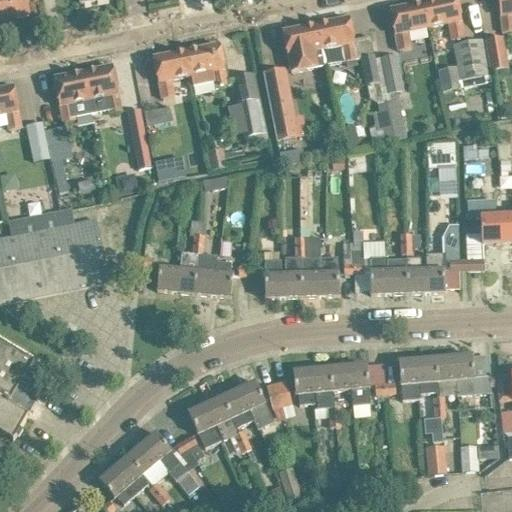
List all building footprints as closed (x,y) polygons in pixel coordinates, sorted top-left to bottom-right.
[(0,0),(0,22),(0,23),(29,17),(27,9),(26,1),(31,0),(0,0)] [(465,40),(457,0),(450,0),(421,6),(427,30),(445,26),(449,43),(465,40)] [(511,0),(498,0),(503,36),(511,34),(511,18),(511,17),(511,0)] [(427,30),(421,6),(390,12),(398,54),(410,51),(406,34),(427,30)] [(350,21),(315,27),(316,33),(319,52),(322,51),(326,68),(342,65),(347,64),(348,67),(357,66),(356,62),(358,62),(354,40),(350,21)] [(315,27),(283,34),(284,39),(286,53),(291,76),(302,73),(326,68),(322,51),(319,52),(316,33),(315,27)] [(490,74),(509,71),(504,39),(485,42),(490,74)] [(482,42),(454,47),(458,68),(439,72),(444,95),(463,91),(461,84),(490,78),(482,42)] [(229,88),(220,47),(187,54),(192,78),(194,89),(212,84),(214,91),(229,88)] [(192,78),(187,54),(153,61),(162,102),(173,100),(170,83),(192,78)] [(397,56),(381,60),(389,103),(386,104),(394,143),(407,140),(398,96),(405,94),(397,56)] [(375,57),(360,60),(360,61),(366,88),(367,88),(370,102),(377,106),(385,104),(381,85),(376,61),(375,57)] [(122,113),(113,69),(84,75),(92,117),(109,113),(109,116),(122,113)] [(264,77),(276,144),(288,141),(285,123),(295,121),(285,73),(264,77)] [(92,117),(84,75),(54,81),(63,125),(76,123),(75,120),(92,117)] [(255,75),(233,80),(244,140),(246,140),(248,148),(264,144),(263,136),(264,136),(257,103),(260,102),(255,75)] [(22,130),(14,89),(0,91),(0,117),(5,116),(8,133),(22,130)] [(379,114),(372,115),(376,130),(380,146),(385,145),(394,143),(386,104),(385,104),(377,106),(379,114)] [(148,130),(174,124),(170,108),(144,114),(148,130)] [(141,112),(127,115),(136,158),(139,172),(153,169),(150,155),(141,112)] [(43,125),(27,129),(34,164),(50,160),(43,125)] [(64,163),(73,161),(66,128),(45,133),(61,205),(73,202),(64,163)] [(430,185),(430,200),(457,200),(455,143),(426,144),(426,168),(437,168),(437,185),(430,185)] [(508,149),(499,149),(499,163),(508,163),(508,149)] [(224,152),(207,155),(211,174),(228,170),(227,169),(227,166),(225,156),(224,152)] [(158,186),(186,178),(180,157),(153,165),(158,186)] [(213,193),(229,189),(226,179),(211,182),(213,193)] [(511,219),(481,221),(482,247),(511,245),(511,219)] [(105,266),(96,221),(0,241),(0,307),(109,285),(105,266)] [(190,238),(194,239),(200,239),(201,228),(202,224),(192,224),(190,238)] [(450,240),(442,240),(443,256),(444,256),(444,272),(444,273),(444,274),(450,274),(460,273),(460,264),(458,229),(450,229),(450,240)] [(363,234),(354,234),(354,245),(355,277),(365,276),(364,261),(364,246),(363,234)] [(400,237),(401,248),(412,247),(412,237),(400,237)] [(194,239),(193,248),(204,248),(205,239),(200,239),(194,239)] [(295,249),(295,250),(309,250),(309,240),(299,240),(299,241),(295,241),(295,249)] [(309,259),(300,259),(301,261),(302,300),(321,300),(321,292),(320,261),(321,261),(321,240),(309,240),(309,250),(309,259)] [(344,245),(343,260),(344,277),(355,277),(354,245),(344,245)] [(412,247),(401,248),(401,258),(413,258),(412,247)] [(198,257),(194,297),(213,299),(216,258),(203,257),(204,248),(193,248),(192,256),(198,257)] [(295,250),(295,259),(300,259),(309,259),(309,250),(295,250)] [(281,255),(265,255),(265,278),(265,281),(265,301),(284,301),(284,295),(283,281),(283,254),(281,255)] [(176,296),(194,297),(198,257),(192,256),(182,256),(180,273),(178,272),(176,296)] [(443,256),(426,257),(426,274),(426,289),(426,296),(445,296),(444,274),(444,273),(444,272),(444,256),(443,256)] [(218,263),(218,259),(216,258),(213,299),(231,301),(233,277),(230,277),(231,265),(218,263)] [(321,261),(320,261),(321,292),(321,300),(340,299),(339,292),(339,277),(338,260),(321,261)] [(370,261),(370,276),(371,295),(371,298),(389,298),(389,293),(389,275),(388,275),(386,275),(385,260),(370,261)] [(157,273),(158,262),(144,261),(143,272),(157,273)] [(286,281),(283,281),(284,295),(284,301),(302,300),(301,261),(285,262),(286,281)] [(422,261),(407,261),(407,263),(407,274),(408,292),(408,297),(426,296),(426,289),(426,274),(422,274),(422,261)] [(407,263),(387,263),(388,275),(389,275),(389,293),(389,298),(408,297),(408,292),(407,274),(407,263)] [(467,264),(468,273),(484,272),(484,263),(467,264)] [(249,281),(250,269),(240,268),(239,280),(249,281)] [(249,281),(259,281),(260,269),(250,269),(249,281)] [(178,272),(159,271),(157,294),(176,296),(178,272)] [(0,435),(13,444),(29,418),(24,414),(10,406),(11,404),(10,403),(35,361),(28,358),(17,351),(0,340),(0,435)] [(475,380),(473,358),(454,360),(457,398),(457,399),(492,396),(491,379),(475,380)] [(439,396),(439,401),(446,401),(445,399),(457,398),(455,364),(454,360),(436,361),(439,396)] [(439,396),(436,361),(418,363),(422,397),(439,396)] [(422,403),(422,397),(418,363),(399,365),(401,388),(403,404),(422,403)] [(369,390),(367,367),(349,369),(351,392),(353,410),(370,408),(368,391),(369,390)] [(349,369),(330,371),(333,394),(351,392),(349,369)] [(318,412),(328,411),(334,410),(333,394),(330,371),(312,373),(312,378),(314,396),(316,396),(318,412)] [(315,406),(314,396),(312,373),(293,374),(296,397),(298,397),(299,407),(315,406)] [(511,377),(498,378),(498,383),(499,398),(499,406),(511,405),(511,376),(511,377)] [(283,411),(293,408),(286,384),(277,386),(283,411)] [(274,426),(256,385),(239,393),(253,425),(254,424),(258,433),(274,426)] [(277,386),(267,390),(277,427),(287,424),(283,411),(277,386)] [(385,389),(376,390),(377,399),(386,398),(385,389)] [(396,389),(385,389),(386,398),(388,398),(396,398),(396,389)] [(239,393),(222,400),(237,432),(253,425),(239,393)] [(224,444),(234,439),(234,438),(238,436),(237,432),(224,405),(222,400),(205,408),(207,412),(214,429),(216,428),(224,444)] [(435,402),(436,412),(447,411),(446,401),(439,401),(435,402)] [(214,429),(205,408),(188,416),(198,436),(205,452),(221,445),(214,429)] [(328,411),(329,421),(341,420),(340,409),(334,410),(328,411)] [(447,411),(436,412),(437,422),(441,422),(448,421),(447,411)] [(511,412),(501,414),(502,433),(511,432),(511,412)] [(341,420),(329,421),(330,431),(336,431),(342,430),(341,420)] [(234,439),(238,448),(248,443),(243,434),(238,436),(234,438),(234,439)] [(156,436),(142,448),(144,450),(159,467),(161,465),(170,475),(169,476),(170,477),(177,485),(189,475),(173,455),(171,453),(169,451),(158,438),(156,436)] [(442,436),(433,437),(434,447),(443,446),(442,436)] [(197,465),(205,459),(192,438),(183,444),(189,453),(197,465)] [(248,443),(238,448),(242,457),(247,454),(252,452),(248,443)] [(189,453),(183,444),(175,449),(181,458),(189,453)] [(142,448),(128,460),(130,463),(145,479),(159,467),(144,450),(142,448)] [(462,476),(479,474),(477,448),(460,449),(462,476)] [(444,449),(427,450),(429,478),(447,477),(444,449)] [(252,452),(247,454),(252,464),(256,462),(252,452)] [(128,460),(114,472),(117,476),(136,498),(147,489),(150,486),(145,479),(130,463),(128,460)] [(343,484),(368,482),(367,468),(342,470),(343,484)] [(114,472),(100,484),(103,487),(113,499),(117,504),(119,502),(124,508),(136,498),(117,476),(114,472)] [(280,476),(288,504),(301,500),(292,472),(280,476)] [(189,477),(178,485),(188,498),(199,490),(189,477)] [(344,499),(342,480),(322,483),(324,502),(344,499)] [(149,495),(155,502),(164,493),(158,486),(154,490),(149,495)] [(164,493),(155,502),(161,509),(166,505),(171,501),(164,493)]
